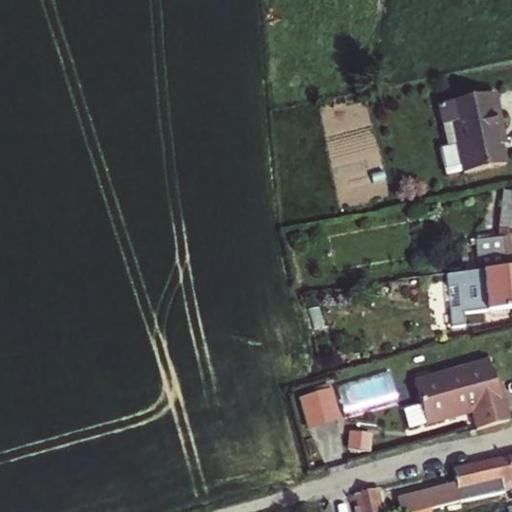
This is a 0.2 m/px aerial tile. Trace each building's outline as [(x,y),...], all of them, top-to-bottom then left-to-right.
[(499,121),(493,93),(440,105),(443,123),(452,121),(457,144),(441,148),(447,175),(463,171),(503,162),(496,132),(502,131),(499,121)] [(507,201),(504,229),(499,228),(498,238),(511,239),(511,236),(511,190),(507,201)] [(482,273),(509,269),(511,239),(498,238),(499,228),(487,227),(482,273)] [(458,297),(463,314),(452,317),(457,335),(469,331),(466,320),(498,316),(496,308),(511,306),(511,268),(509,269),(482,273),(473,274),(443,282),(448,300),(458,297)] [(463,314),(458,297),(448,300),(452,317),(463,314)] [(461,411),(468,433),(511,420),(502,391),(494,365),(417,389),(422,405),(427,419),(428,421),(461,411)] [(334,387),(301,397),(310,429),(343,420),(334,387)] [(427,419),(422,405),(410,409),(414,422),(427,419)] [(511,457),(450,472),(454,488),(458,505),(504,494),(501,483),(511,480),(511,457)] [(440,492),(444,508),(458,505),(454,488),(440,492)] [(378,511),(373,490),(350,497),(354,511),(378,511)] [(403,501),(405,511),(429,511),(444,508),(440,492),(403,501)]
